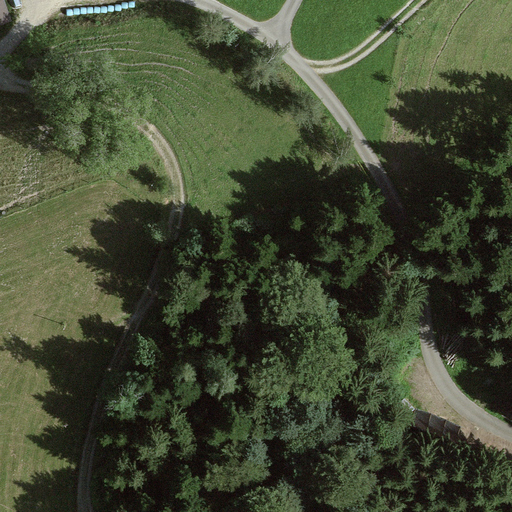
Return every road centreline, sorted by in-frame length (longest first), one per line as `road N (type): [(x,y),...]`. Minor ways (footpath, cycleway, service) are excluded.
road 1 (track): [(0,83),(116,109),(146,128),(176,172),(172,231),(87,456),(87,511)]
road 2 (track): [(297,65),(351,58),(418,0)]
